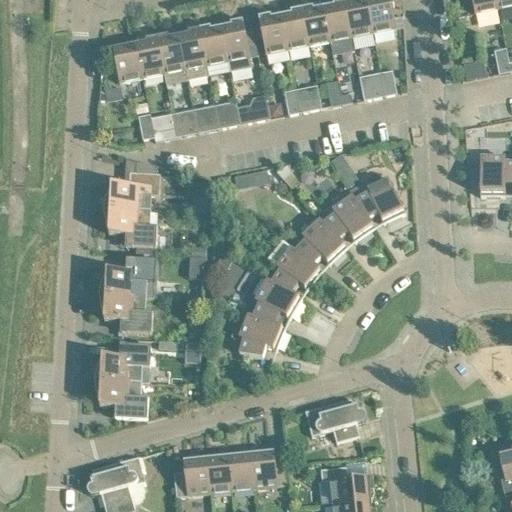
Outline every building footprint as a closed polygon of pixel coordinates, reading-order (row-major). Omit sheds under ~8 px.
[(393,0),(374,0),(367,1),(374,37),(397,32),(392,9),(395,8),(393,0)] [(499,12),(496,0),(472,0),(476,17),(499,12)] [(511,9),(511,0),(496,0),(499,12),(511,9)] [(374,37),(367,1),(357,3),(356,1),(345,3),(352,41),(374,37)] [(352,41),(345,3),(334,5),(334,8),(324,10),(331,45),(352,41)] [(331,45),(324,10),(314,12),(314,9),(303,11),(310,49),(331,45)] [(310,49),(303,11),(291,14),(292,16),(282,18),(289,53),(310,49)] [(289,53),(282,18),(272,20),(271,18),(259,20),(268,67),(291,63),(289,53)] [(253,70),(243,23),(231,26),(232,28),(222,30),(228,65),(230,75),(253,70)] [(228,65),(222,30),(212,32),(211,29),(200,32),(207,69),(209,79),(230,75),(228,65)] [(207,69),(200,32),(189,34),(189,36),(179,38),(186,74),(188,83),(209,79),(207,69)] [(186,74),(179,38),(169,40),(169,38),(158,40),(165,78),(167,87),(188,83),(186,74)] [(165,78),(158,40),(146,42),(147,45),(137,47),(144,82),(165,78)] [(144,82),(137,47),(111,52),(113,64),(116,63),(120,86),(144,82)] [(495,54),(499,77),(511,75),(509,66),(510,66),(507,51),(495,54)] [(393,74),(381,76),(386,100),(398,97),(393,74)] [(386,100),(381,76),(360,80),(364,104),(386,100)] [(343,108),(342,99),(339,84),(327,87),(331,110),(343,108)] [(322,112),(318,89),(297,93),(301,116),(322,112)] [(301,116),(297,93),(285,95),(289,119),(301,116)] [(353,106),(351,97),(342,99),(343,108),(353,106)] [(250,108),(238,111),(241,128),(271,122),(266,99),(254,101),(250,108)] [(238,111),(236,104),(215,109),(220,132),(241,128),(238,111)] [(220,132),(215,109),(194,113),(198,136),(220,132)] [(198,136),(194,113),(172,117),(175,132),(177,141),(198,136)] [(154,136),(151,117),(139,120),(144,143),(155,141),(154,136)] [(177,141),(175,132),(154,136),(155,141),(156,145),(177,141)] [(506,189),(511,189),(511,165),(506,165),(506,160),(481,160),(481,200),(506,200),(506,189)] [(157,178),(158,170),(140,165),(137,165),(137,176),(131,176),(130,188),(112,187),(111,196),(109,196),(108,199),(106,202),(106,205),(105,209),(105,212),(151,214),(151,199),(160,199),(161,178),(157,178)] [(247,179),(235,181),(237,194),(249,192),(247,179)] [(389,181),(367,192),(364,187),(351,194),(353,199),(370,223),(379,218),(384,228),(406,217),(389,181)] [(355,246),(376,232),(370,223),(353,199),(333,213),(336,217),(324,226),(341,244),(349,237),(355,246)] [(195,204),(194,219),(208,220),(209,205),(195,204)] [(151,214),(105,212),(104,214),(105,217),(105,220),(105,223),(106,225),(107,229),(110,229),(109,237),(127,238),(127,250),(137,251),(157,252),(158,230),(150,229),(151,214)] [(341,244),(324,226),(321,223),(303,239),(306,243),(296,254),(315,269),(323,261),(330,269),(348,252),(341,244)] [(283,243),(268,262),(281,273),(273,285),(294,297),(300,288),(308,295),(324,275),(315,269),(296,254),(283,243)] [(146,300),(147,285),(155,285),(156,264),(132,263),(132,275),(107,273),(107,282),(105,282),(103,285),(102,288),(101,291),(100,295),(100,298),(146,300)] [(303,302),(294,297),(273,285),(268,282),(256,303),(260,306),(254,319),(276,328),(281,318),(290,324),(303,302)] [(145,316),(146,300),(100,298),(100,301),(100,305),(101,308),(102,311),(103,315),(105,315),(105,323),(123,324),(122,336),(152,338),(153,316),(145,316)] [(276,328),(254,319),(249,317),(240,340),(245,342),(240,357),(264,363),(267,351),(277,355),(286,332),(276,328)] [(202,339),(202,325),(190,325),(189,338),(202,339)] [(102,368),(100,367),(99,370),(98,374),(97,377),(96,380),(96,384),(142,386),(142,371),(150,371),(152,350),(122,348),(121,360),(103,359),(102,368)] [(141,402),(142,386),(96,384),(96,387),(96,391),(96,394),(97,397),(98,400),(101,401),(100,409),(118,410),(118,422),(148,424),(149,402),(141,402)] [(357,428),(363,426),(365,424),(367,421),(367,418),(365,415),(362,414),(359,414),(358,408),(354,409),(352,402),(306,415),(312,440),(334,434),(337,446),(360,440),(357,428)] [(262,453),(251,454),(255,493),(290,489),(287,465),(276,466),(275,454),(263,456),(262,453)] [(255,493),(251,454),(240,456),(240,458),(230,459),(233,495),(255,493)] [(511,456),(500,460),(506,482),(502,483),(506,500),(510,499),(511,498),(511,456)] [(233,495),(230,459),(220,460),(219,458),(208,459),(212,497),(233,495)] [(212,497),(208,459),(197,460),(197,462),(185,464),(186,476),(175,477),(177,501),(212,497)] [(91,481),(93,487),(90,489),(88,491),(88,495),(90,497),(93,499),(96,499),(102,497),(105,511),(135,511),(129,490),(146,485),(139,461),(93,473),(95,480),(91,481)] [(332,484),(334,508),(372,504),(371,495),(375,494),(373,480),(348,482),(347,471),(322,473),(323,485),(332,484)]
